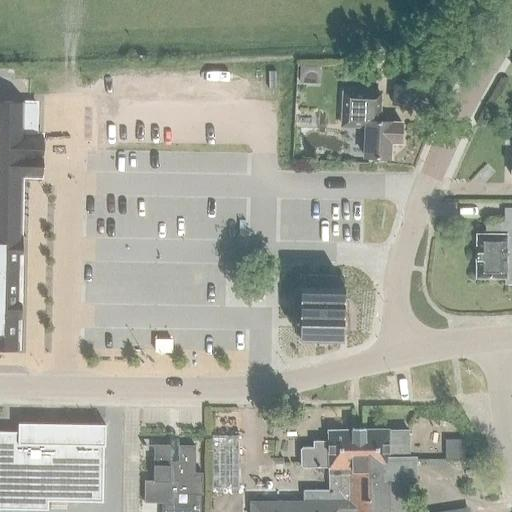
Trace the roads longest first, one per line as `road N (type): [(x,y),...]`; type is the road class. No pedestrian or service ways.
road 1 (secondary): [(0,384),(254,388),(405,354)]
road 2 (tertiary): [(405,354),(395,304),(409,234),(511,37)]
road 3 (tertiary): [(511,468),(495,333)]
